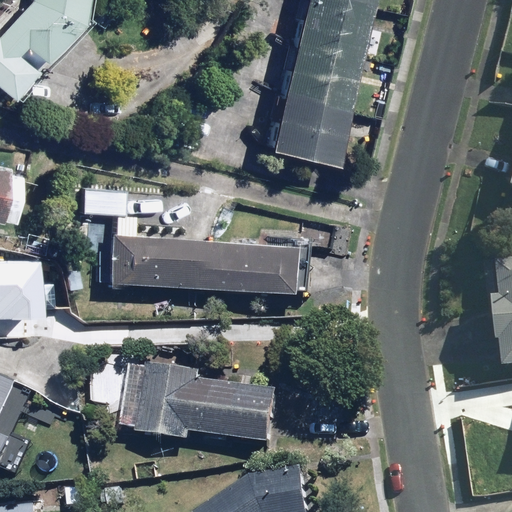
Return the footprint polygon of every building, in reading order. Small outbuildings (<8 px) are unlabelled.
[(0,86),(14,99),(77,31),(84,0),(34,0),(34,2),(0,32),(0,86)] [(377,0),(305,0),(273,148),(341,164),(377,0)] [(22,171),(0,166),(0,217),(12,220),(22,171)] [(83,212),(116,214),(126,215),(128,187),(85,184),(83,212)] [(137,216),(126,215),(116,214),(111,283),(315,298),(319,245),(136,231),(137,216)] [(0,310),(24,310),(23,257),(0,257),(0,310)] [(511,367),(511,259),(488,261),(491,302),(482,303),(486,349),(492,349),(493,369),(511,367)] [(210,368),(152,363),(146,429),(285,442),(290,392),(209,385),(210,368)] [(26,384),(0,372),(0,468),(7,472),(19,443),(3,437),(26,384)] [(260,473),(202,511),(319,511),(312,464),(260,473)]
